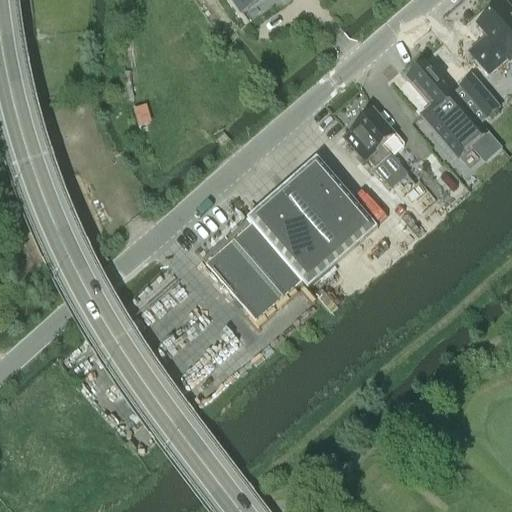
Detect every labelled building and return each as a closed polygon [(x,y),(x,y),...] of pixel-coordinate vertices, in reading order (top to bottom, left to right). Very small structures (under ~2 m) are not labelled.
[(230,0),(242,16),(243,15),(263,0),(230,0)] [(510,65),(511,62),(511,13),(503,4),(477,27),(484,34),(488,39),(481,46),(470,55),(489,77),(507,61),(510,65)] [(427,65),(407,82),(431,110),(420,118),(451,155),(457,161),(485,136),(487,135),(480,126),(454,97),(427,65)] [(142,108),(132,111),(137,127),(147,124),(142,108)] [(355,134),(346,142),(366,165),(368,164),(391,190),(398,183),(381,163),(390,156),(393,156),(404,146),(405,143),(395,132),(391,135),(382,124),(372,113),(353,130),(355,133),(355,134)] [(248,222),(308,292),(378,231),(317,161),(248,222)] [(253,228),(248,223),(202,263),(256,326),(303,285),(253,228)]
